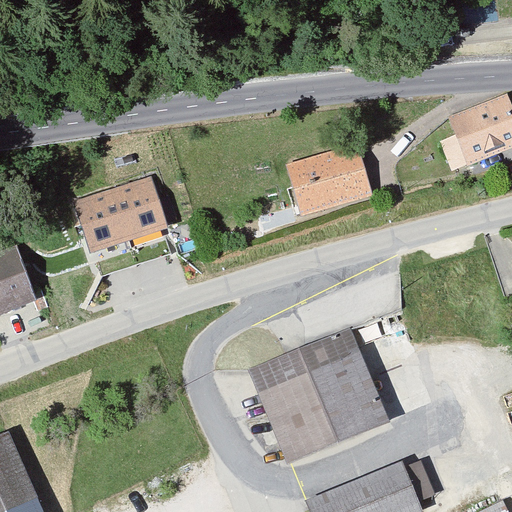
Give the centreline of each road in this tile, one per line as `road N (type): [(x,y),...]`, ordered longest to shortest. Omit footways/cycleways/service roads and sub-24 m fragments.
road 1 (tertiary): [(0,367),(321,256),(511,211)]
road 2 (tertiary): [(511,75),(252,97),(0,134)]
